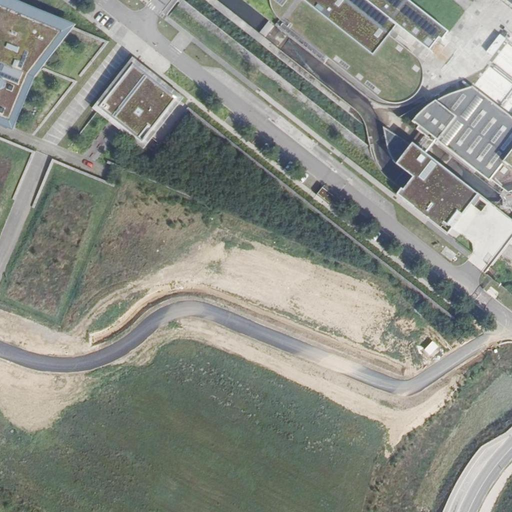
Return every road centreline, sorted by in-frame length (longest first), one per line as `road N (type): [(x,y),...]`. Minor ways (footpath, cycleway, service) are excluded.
road 1 (unclassified): [(0,349),(47,364),(86,364),(123,347),(167,311),(201,307),(412,388),(511,327)]
road 2 (unclassified): [(0,263),(47,149)]
